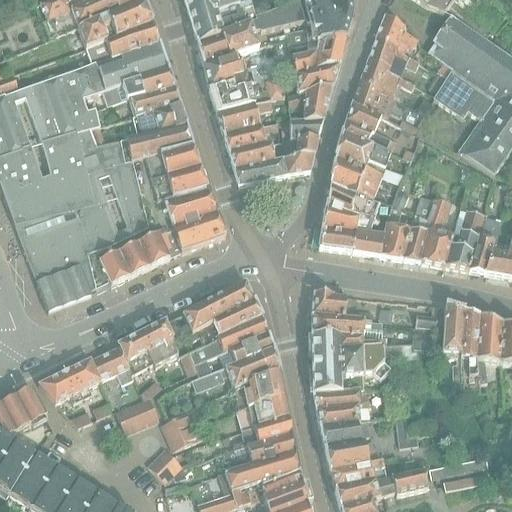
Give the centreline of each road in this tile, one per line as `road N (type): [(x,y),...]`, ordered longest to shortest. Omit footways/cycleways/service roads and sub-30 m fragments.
road 1 (residential): [(257,256),(286,241),(306,217),(375,0)]
road 2 (residential): [(161,0),(225,197),(257,256)]
road 3 (residential): [(267,266),(322,511)]
road 4 (residential): [(29,353),(257,256)]
road 5 (residential): [(267,266),(511,308)]
road 6 (residential): [(149,511),(61,426)]
